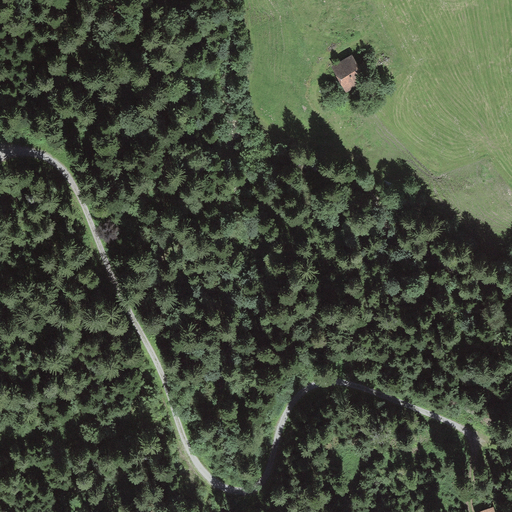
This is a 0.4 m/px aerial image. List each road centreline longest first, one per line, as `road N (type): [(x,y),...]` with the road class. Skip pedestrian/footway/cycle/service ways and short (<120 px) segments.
road 1 (track): [(362,385),(327,379),(302,388),(262,481),(240,491),(211,481),(187,444),(74,185),(34,151),(0,153)]
road 2 (track): [(511,453),(362,385)]
